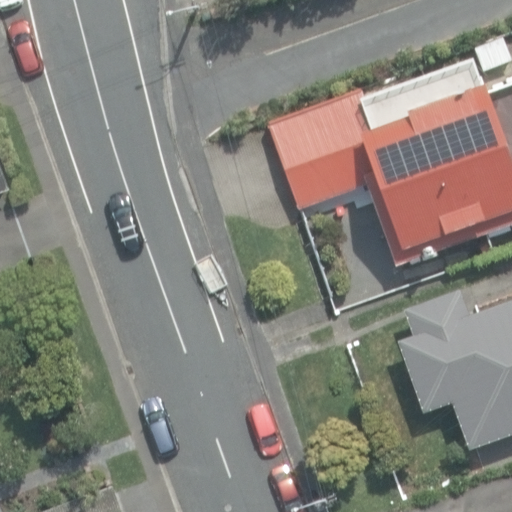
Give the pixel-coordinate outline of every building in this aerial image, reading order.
[(511,30),(490,37),(501,72),(511,68),(511,30)] [(393,252),(397,265),(511,224),(511,165),(475,61),(363,100),(360,92),(268,126),(300,211),(378,181),(402,249),(393,252)] [(0,190),(9,187),(0,162),(0,190)] [(453,404),(469,452),(511,436),(511,301),(470,317),(460,290),(404,310),(413,336),(397,342),(423,414),(453,404)] [(121,511),(112,486),(42,511),(121,511)]
